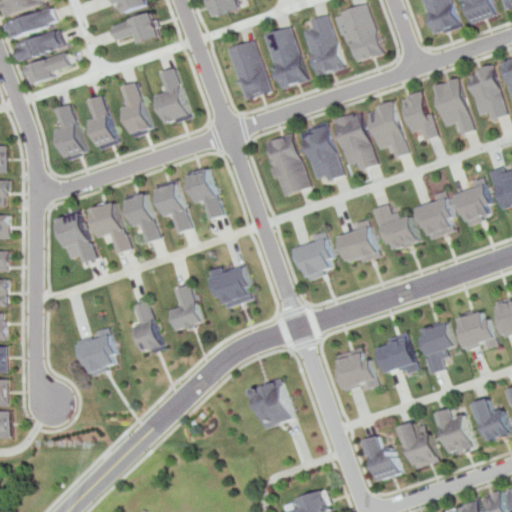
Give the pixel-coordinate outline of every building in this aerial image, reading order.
[(55,0),(9,17),(4,1),(6,0),(55,0)] [(154,3),(152,0),(119,0),(125,14),(154,3)] [(243,13),(218,24),(208,0),(241,0),(238,1),(243,13)] [(451,0),(461,26),(436,35),(422,0),(451,0)] [(490,0),(496,18),(471,26),(464,3),(462,4),(460,0),(490,0)] [(511,0),(511,12),(508,14),(503,0),(511,0)] [(368,5),(385,52),(357,62),(351,43),(349,44),(346,33),(351,32),(344,13),(368,5)] [(61,25),(17,40),(11,21),(54,6),(61,25)] [(140,34),(144,44),(165,36),(157,12),(118,27),(124,41),(140,34)] [(346,69),(320,77),(305,32),(316,29),(313,20),(329,15),(346,69)] [(69,46),(25,62),(18,44),(63,28),(69,46)] [(310,80),(285,89),(267,38),(292,28),(310,80)] [(276,95),(251,105),(231,52),(256,43),(276,95)] [(31,67),(37,85),(78,71),(73,54),(31,67)] [(511,61),(511,96),(502,65),(511,61)] [(493,68),(511,122),(495,128),(491,116),(483,119),(468,77),(493,68)] [(163,96),(172,125),(195,119),(180,69),(165,73),(171,94),(163,96)] [(477,132),(461,78),(434,86),(446,128),(458,125),(461,136),(477,132)] [(139,137),(157,131),(142,83),(123,89),(139,137)] [(426,92),(403,99),(413,134),(423,131),(426,142),(439,138),(426,92)] [(106,150),(124,143),(107,96),(88,102),(106,150)] [(382,152),(395,148),(398,158),(412,153),(393,102),(367,112),(382,152)] [(75,105),(56,111),(73,161),(92,154),(75,105)] [(355,115),(356,120),(364,117),(383,165),(362,174),(359,166),(351,170),(333,124),(355,115)] [(326,126),(348,181),(332,187),(329,179),(321,183),(302,136),(326,126)] [(297,136),(315,190),(289,199),(283,181),(278,183),(266,147),(297,136)] [(12,171),(0,171),(0,144),(12,144),(12,171)] [(493,171),(507,209),(511,207),(511,171),(511,172),(508,166),(493,171)] [(212,170),(194,176),(202,203),(208,201),(214,220),(228,216),(212,170)] [(0,201),(10,201),(10,180),(0,180),(0,201)] [(197,228),(180,182),(161,189),(171,217),(177,215),(183,234),(197,228)] [(488,185),(460,194),(469,224),(497,215),(488,185)] [(449,192),(437,195),(439,203),(421,208),(430,239),(460,231),(449,192)] [(151,244),(164,239),(149,193),(131,199),(139,227),(145,225),(151,244)] [(115,237),(121,255),(135,251),(120,203),(96,211),(105,240),(115,237)] [(422,243),(414,215),(400,220),(395,203),(376,209),(390,253),(422,243)] [(86,213),(62,221),(75,260),(85,257),(87,265),(101,260),(86,213)] [(0,238),(12,238),(12,217),(0,217),(0,238)] [(358,225),(360,232),(342,238),(352,268),(383,257),(370,221),(358,225)] [(310,281),(341,272),(329,234),(317,237),(319,244),(300,250),(310,281)] [(0,272),(12,272),(12,252),(0,252),(0,272)] [(216,275),(230,310),(260,298),(246,264),(216,275)] [(0,307),(12,307),(12,280),(0,280),(0,307)] [(180,288),(186,308),(178,310),(185,332),(209,324),(196,284),(180,288)] [(498,313),(506,337),(511,335),(511,297),(496,303),(500,313),(498,313)] [(137,306),(151,356),(169,350),(155,301),(137,306)] [(457,318),(467,352),(498,343),(488,309),(457,318)] [(0,312),(0,340),(11,340),(11,312),(0,312)] [(418,331),(432,374),(453,368),(447,350),(456,347),(447,321),(418,331)] [(419,370),(408,335),(378,345),(388,373),(406,367),(408,374),(419,370)] [(88,346),(97,372),(124,362),(115,336),(88,346)] [(0,373),(13,373),(12,346),(0,346),(0,373)] [(347,392),(378,383),(368,347),(337,355),(347,392)] [(0,407),(13,407),(13,378),(0,378),(0,407)] [(298,421),(270,430),(257,388),(284,379),(298,421)] [(486,397),(491,413),(506,408),(511,425),(511,435),(488,443),(474,402),(486,397)] [(453,405),(458,417),(464,415),(478,449),(455,458),(436,412),(453,405)] [(0,412),(14,413),(14,438),(0,438),(0,412)] [(417,422),(422,435),(430,432),(442,461),(416,471),(399,429),(417,422)] [(380,436),(385,451),(394,448),(403,474),(380,483),(365,441),(380,436)] [(335,511),(301,511),(297,501),(328,491),(335,511)] [(488,511),(483,498),(501,491),(509,511),(488,511)] [(464,511),(463,509),(478,503),(481,511),(464,511)]
